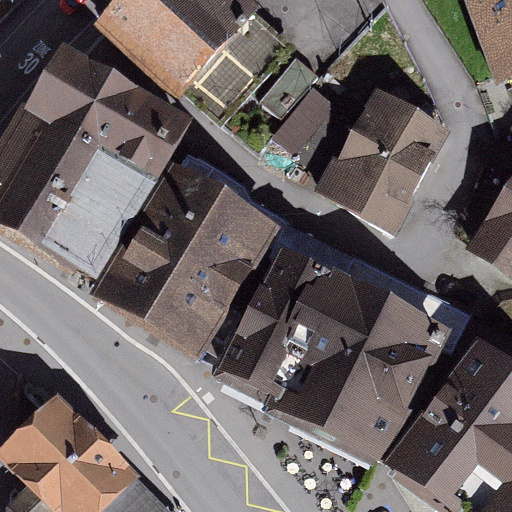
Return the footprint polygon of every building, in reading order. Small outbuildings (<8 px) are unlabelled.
[(133,0),(107,30),(182,98),(185,95),(220,127),(288,53),(230,0),(133,0)] [(511,0),(479,0),(507,76),(511,74),(511,0)] [(297,62),(261,105),(283,123),(319,80),(297,62)] [(93,155),(125,101),(66,67),(33,119),(93,155)] [(125,101),(93,155),(152,191),(185,136),(125,101)] [(344,172),(339,169),(323,197),(391,236),(442,140),(381,104),(344,172)] [(323,177),(349,132),(320,116),(294,160),(323,177)] [(0,173),(0,178),(56,214),(93,155),(33,119),(0,173)] [(56,214),(34,250),(94,287),(152,191),(93,155),(56,214)] [(183,191),(175,186),(103,303),(197,361),(210,340),(227,350),(245,312),(270,263),(292,228),(252,204),(244,189),(200,162),(183,191)] [(56,214),(0,178),(0,231),(34,250),(56,214)] [(511,202),(476,257),(511,281),(511,202)] [(337,291),(286,266),(283,272),(270,263),(245,312),(258,319),(226,378),(283,406),(279,413),(379,462),(434,354),(440,357),(442,353),(453,358),(471,320),(353,260),(337,291)] [(448,511),(471,511),(511,462),(511,386),(479,362),(396,473),(448,511)] [(151,511),(135,496),(139,492),(58,411),(5,464),(34,494),(26,501),(15,490),(9,496),(7,511),(151,511)] [(511,511),(511,462),(471,511),(511,511)]
